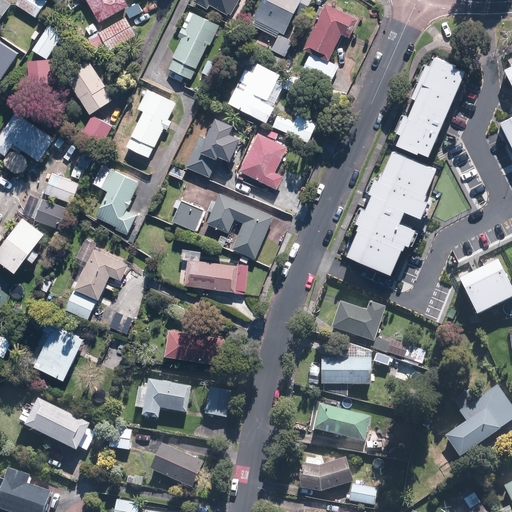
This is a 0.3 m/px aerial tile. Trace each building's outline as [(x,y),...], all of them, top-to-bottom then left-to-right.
[(0,0),(0,23),(13,4),(6,0),(0,0)] [(48,0),(47,0),(18,0),(16,4),(36,18),(48,0)] [(86,0),(99,23),(128,6),(125,0),(86,0)] [(193,0),(208,9),(212,4),(230,16),(238,4),(234,1),(235,0),(193,0)] [(263,0),(251,24),(277,36),(279,31),(284,33),(296,9),(305,13),(311,0),(263,0)] [(359,19),(325,4),(304,50),(329,61),(342,34),(350,37),(359,19)] [(192,79),(208,44),(211,46),(220,25),(190,11),(179,36),(183,38),(169,69),(192,79)] [(98,56),(136,35),(126,17),(88,39),(98,56)] [(64,34),(50,25),(33,50),(47,59),(64,34)] [(293,41),(279,34),(272,50),(286,56),(293,41)] [(0,78),(2,79),(19,52),(2,41),(0,43),(0,78)] [(309,53),(299,75),(328,88),(338,66),(309,53)] [(288,61),(276,56),(272,66),(284,71),(288,61)] [(53,59),(28,61),(30,85),(55,84),(53,59)] [(90,114),(112,99),(104,87),(106,85),(88,59),(64,75),(90,114)] [(217,63),(209,59),(202,74),(210,77),(217,63)] [(280,74),(250,59),(229,102),(268,121),(275,107),(266,103),(280,74)] [(457,94),(466,73),(432,59),(423,80),(457,94)] [(299,79),(290,75),(285,90),(294,93),(299,79)] [(448,115),(457,94),(423,80),(414,100),(448,115)] [(138,108),(143,111),(126,146),(149,158),(164,127),(168,129),(172,121),(168,119),(176,103),(174,102),(148,89),(138,108)] [(438,136),(448,115),(414,100),(405,121),(438,136)] [(310,142),(317,123),(281,108),(273,127),(310,142)] [(31,118),(17,109),(0,136),(0,150),(7,155),(14,145),(40,162),(55,138),(29,121),(31,118)] [(490,111),(474,118),(481,133),(497,126),(490,111)] [(113,126),(93,116),(84,133),(104,144),(113,126)] [(511,140),(511,117),(501,123),(511,141),(511,140)] [(429,157),(438,136),(405,121),(396,142),(429,157)] [(288,147),(259,133),(241,171),(278,188),(284,176),(276,173),(288,147)] [(226,161),(198,148),(189,167),(217,180),(226,161)] [(394,151),(383,176),(425,196),(437,170),(394,151)] [(173,165),(169,175),(183,180),(187,170),(173,165)] [(140,182),(111,168),(102,187),(109,191),(96,216),(116,226),(114,229),(128,235),(138,215),(126,210),(140,182)] [(72,204),(80,183),(52,173),(45,194),(72,204)] [(424,199),(425,196),(383,176),(380,181),(376,179),(369,193),(374,195),(406,211),(420,217),(427,201),(424,199)] [(257,182),(251,193),(267,201),(272,190),(257,182)] [(256,259),(274,217),(220,193),(207,223),(228,232),(235,218),(244,222),(232,249),(256,259)] [(401,223),(406,211),(374,195),(367,210),(401,223)] [(70,209),(41,198),(34,218),(63,229),(70,209)] [(205,211),(182,201),(173,221),(196,231),(205,211)] [(415,229),(401,223),(367,210),(363,208),(356,223),(361,225),(359,229),(402,249),(404,243),(408,244),(415,229)] [(449,223),(430,215),(422,236),(442,243),(449,223)] [(34,261),(40,253),(34,249),(45,233),(24,217),(0,248),(0,259),(16,272),(28,256),(34,261)] [(390,274),(402,249),(359,229),(347,255),(390,274)] [(491,238),(471,240),(474,262),(493,259),(491,238)] [(75,288),(99,299),(110,275),(122,280),(129,263),(93,248),(75,288)] [(236,294),(246,295),(249,265),(240,264),(239,266),(188,259),(185,285),(236,292),(236,294)] [(496,307),(511,299),(511,290),(498,262),(478,271),(496,307)] [(477,317),(496,307),(478,271),(459,281),(477,317)] [(424,279),(405,272),(398,290),(417,298),(424,279)] [(89,319),(97,300),(73,290),(65,308),(89,319)] [(333,328),(372,342),(370,348),(387,353),(406,359),(406,357),(417,361),(420,350),(392,340),(390,343),(376,338),(386,307),(370,302),(367,311),(341,302),(333,328)] [(170,313),(188,323),(194,313),(175,303),(170,313)] [(110,326),(128,333),(134,317),(116,310),(110,326)] [(65,379),(84,338),(47,321),(43,329),(50,332),(35,365),(65,379)] [(169,329),(165,355),(222,364),(226,338),(169,329)] [(12,339),(3,335),(0,342),(0,345),(7,349),(12,339)] [(494,361),(504,357),(496,339),(486,343),(494,361)] [(377,354),(375,362),(389,366),(391,358),(377,354)] [(322,385),(372,385),(372,359),(322,359),(322,385)] [(418,367),(400,361),(395,373),(413,379),(418,367)] [(193,386),(149,379),(143,416),(160,419),(161,409),(188,414),(193,386)] [(460,457),(502,428),(511,420),(511,406),(498,386),(461,411),(468,421),(446,436),(460,457)] [(205,414),(227,418),(232,391),(209,387),(205,414)] [(78,452),(80,447),(87,451),(96,432),(89,428),(91,424),(40,399),(27,426),(78,452)] [(368,439),(366,439),(371,416),(320,404),(314,430),(344,437),(342,449),(367,454),(368,451),(397,456),(400,434),(369,429),(368,439)] [(405,433),(416,435),(418,425),(408,422),(405,433)] [(130,450),(133,430),(112,427),(109,447),(130,450)] [(152,470),(193,488),(205,462),(163,444),(152,470)] [(356,466),(367,467),(368,457),(357,456),(356,466)] [(300,488),(322,492),(354,482),(346,458),(320,466),(304,463),(300,488)] [(0,497),(0,509),(8,511),(46,511),(53,492),(29,484),(32,476),(10,468),(0,497)] [(142,486),(143,477),(135,476),(134,484),(142,486)] [(375,506),(378,488),(353,484),(350,501),(375,506)] [(115,511),(138,511),(140,503),(117,499),(115,511)] [(381,510),(393,511),(398,511),(400,505),(382,502),(381,510)] [(466,511),(487,511),(481,502),(466,511)]
